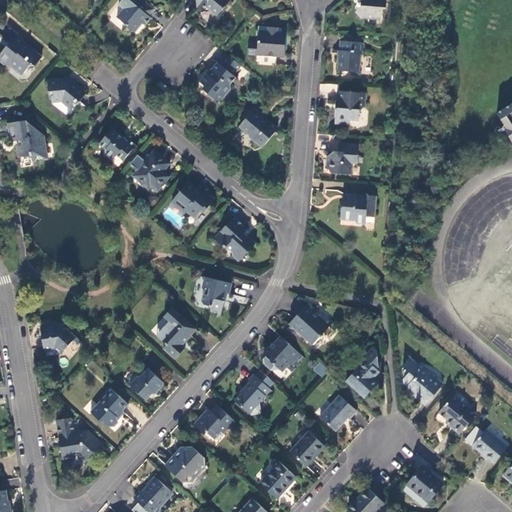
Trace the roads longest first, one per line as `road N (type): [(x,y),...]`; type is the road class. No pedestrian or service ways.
road 1 (residential): [(71,511),(94,497),(257,318),(278,283),(295,223)]
road 2 (residential): [(295,223),(261,209),(124,93),(133,75),(179,48)]
road 3 (unclassified): [(40,511),(0,276)]
road 4 (residential): [(295,223),(312,0)]
